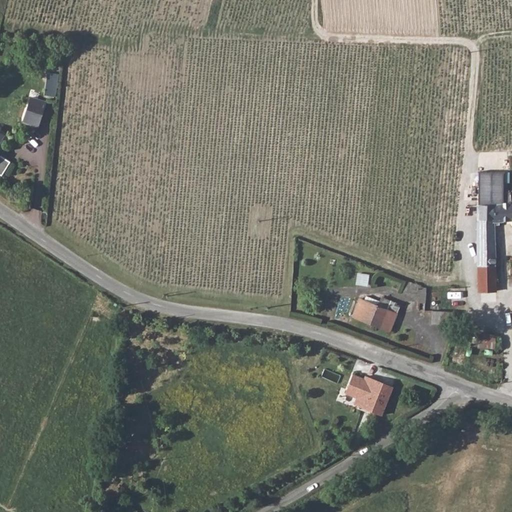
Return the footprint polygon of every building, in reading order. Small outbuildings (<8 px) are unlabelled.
[(31,96),(22,121),(36,125),(45,101),(31,96)] [(511,190),(503,191),(503,173),(477,173),(477,219),(492,219),(492,205),(510,205),(510,204),(511,203),(511,190)] [(492,219),(477,219),(477,238),(494,238),(511,237),(511,203),(510,204),(510,205),(492,205),(492,219)] [(494,238),(477,238),(477,292),(495,293),(494,238)] [(426,289),(406,281),(401,294),(419,295),(419,303),(425,304),(426,289)] [(378,307),(364,301),(358,299),(351,317),(390,331),(400,305),(381,298),(380,301),(378,307)] [(433,310),(431,324),(453,325),(455,312),(433,310)] [(496,346),(497,334),(480,333),(479,345),(496,346)] [(355,373),(344,401),(366,409),(371,411),(381,415),(392,388),(355,373)]
